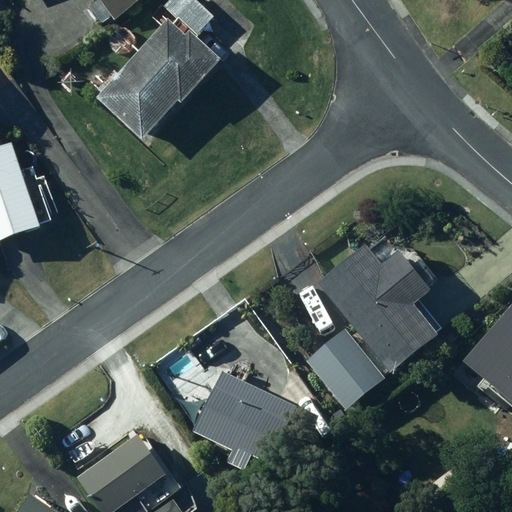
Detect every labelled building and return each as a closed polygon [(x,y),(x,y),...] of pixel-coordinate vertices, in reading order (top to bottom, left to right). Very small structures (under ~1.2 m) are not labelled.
[(151,0),(104,0),(105,0),(95,7),(107,24),(117,17),(120,22),(151,0)] [(203,37),(220,19),(199,0),(177,0),(169,9),(166,6),(156,17),(170,30),(126,78),(121,73),(104,91),(109,96),(106,100),(152,143),(189,103),(192,106),(231,63),(203,37)] [(0,152),(0,246),(50,228),(20,145),(0,152)] [(331,288),(403,377),(449,340),(423,308),(441,294),(410,256),(393,270),(377,251),(331,288)] [(511,322),(477,367),(511,395),(511,322)] [(351,332),(312,364),(352,412),(391,381),(351,332)] [(243,455),(238,466),(255,475),(291,403),(286,401),(294,384),(285,380),(254,375),(252,379),(233,369),(201,434),(243,455)] [(145,436),(85,480),(109,511),(187,511),(178,498),(186,493),(145,436)] [(60,511),(40,498),(29,511),(60,511)]
